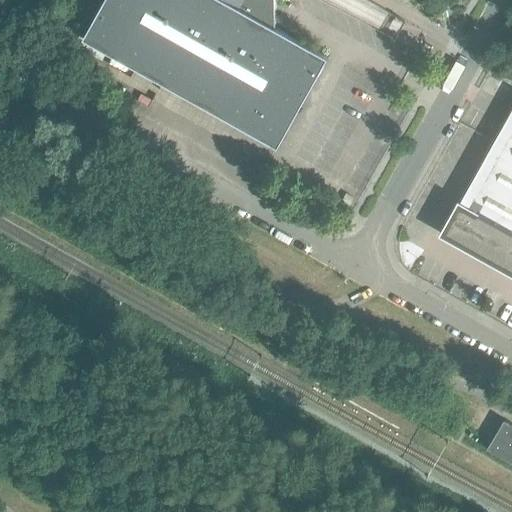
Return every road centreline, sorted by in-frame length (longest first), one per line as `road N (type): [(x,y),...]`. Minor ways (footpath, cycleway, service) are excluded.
road 1 (unclassified): [(358,263),(19,75)]
road 2 (unclassified): [(358,263),(505,0)]
road 3 (unclassified): [(511,350),(358,263)]
